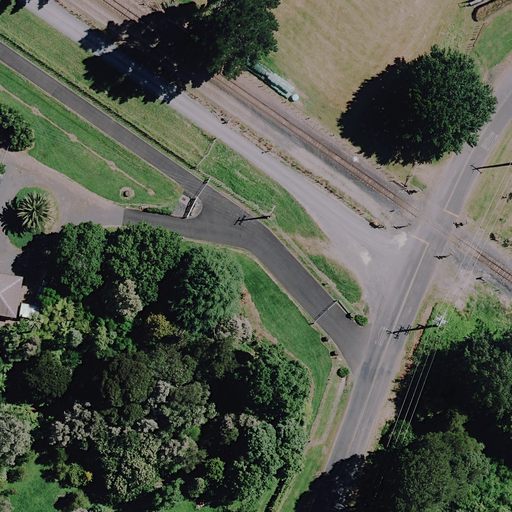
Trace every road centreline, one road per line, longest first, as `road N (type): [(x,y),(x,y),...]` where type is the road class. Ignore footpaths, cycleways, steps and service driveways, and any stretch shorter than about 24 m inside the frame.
road 1 (unclassified): [(418,263),(36,0)]
road 2 (unclassified): [(328,511),(418,263)]
road 3 (unclassified): [(418,263),(511,95)]
